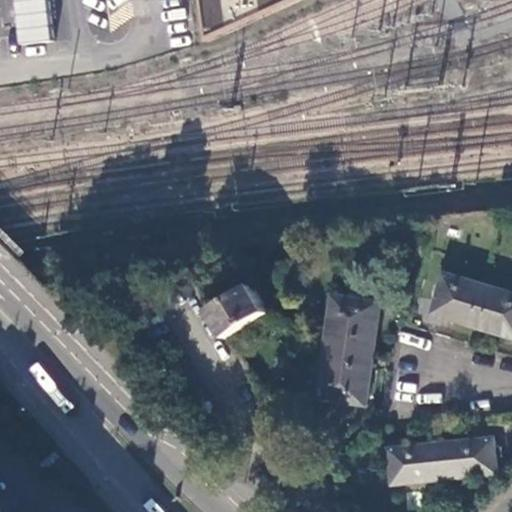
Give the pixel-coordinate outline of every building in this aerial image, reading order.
[(19,0),(24,45),(61,42),(56,0),(19,0)] [(202,0),(207,41),(307,0),(202,0)] [(511,57),(492,62),(497,81),(511,77),(511,57)] [(478,328),(490,286),(446,272),(433,314),(478,328)] [(255,284),(214,309),(230,338),(269,312),(255,284)] [(511,292),(490,286),(478,328),(511,338),(511,292)] [(335,295),(327,347),(374,353),(382,302),(335,295)] [(374,353),(327,347),(319,398),(366,405),(374,353)] [(496,440),(443,445),(447,481),(499,476),(496,440)] [(394,486),(445,481),(447,481),(443,445),(390,449),(394,486)]
